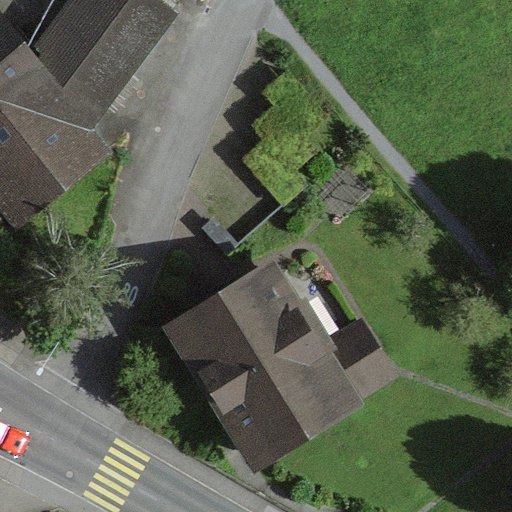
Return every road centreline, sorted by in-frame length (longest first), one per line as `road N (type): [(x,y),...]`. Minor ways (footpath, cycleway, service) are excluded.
road 1 (residential): [(229,0),(56,441)]
road 2 (tertiary): [(56,441),(178,511)]
